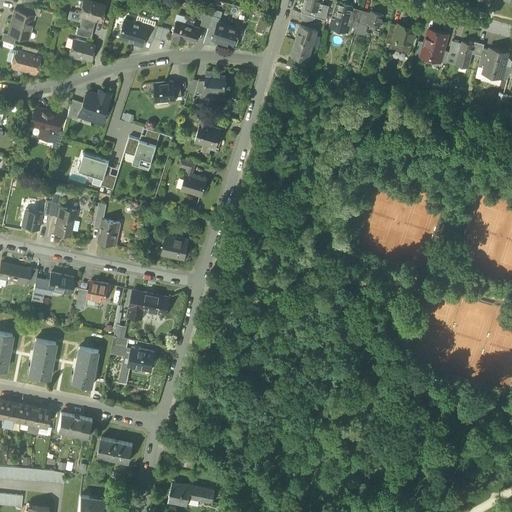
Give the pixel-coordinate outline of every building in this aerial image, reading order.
[(96,20),(101,21),(102,18),(101,17),(102,14),(104,14),(106,5),(86,0),(84,0),(82,1),(81,6),(82,8),(80,16),(82,16),(96,20)] [(313,16),(317,18),(319,12),(321,12),(323,6),(323,4),(320,3),(320,0),(304,0),(301,13),(302,13),(313,16)] [(331,17),(332,18),(336,19),(337,16),(336,16),(340,2),(336,1),(331,17)] [(336,16),(337,16),(348,19),(351,7),(352,5),(340,2),(336,16)] [(34,15),(38,16),(40,9),(27,5),(25,12),(34,15)] [(317,18),(325,20),(328,8),(323,6),(321,12),(319,12),(317,18)] [(348,19),(357,22),(361,10),(351,7),(348,19)] [(214,9),(212,15),(220,17),(222,12),(214,9)] [(16,37),(24,39),(27,28),(30,29),(34,15),(25,12),(16,10),(15,14),(13,23),(11,22),(8,34),(8,35),(16,37)] [(78,15),(79,13),(69,10),(67,18),(81,22),(82,16),(80,16),(78,15)] [(370,12),(361,10),(357,22),(367,24),(370,12)] [(370,12),(367,24),(379,27),(383,14),(371,10),(370,12)] [(175,20),(176,20),(193,25),(195,19),(177,13),(175,20)] [(202,26),(208,28),(212,15),(206,13),(202,26)] [(300,20),(311,23),(313,16),(302,13),(300,20)] [(138,15),(137,19),(150,23),(154,24),(155,20),(138,15)] [(220,17),(212,15),(208,28),(204,41),(213,44),(214,39),(220,23),(221,18),(220,17)] [(81,22),(79,28),(93,32),(96,20),(82,16),(81,22)] [(346,25),(348,19),(337,16),(336,19),(332,18),(330,27),(348,32),(350,25),(346,25)] [(268,22),(259,19),(255,30),(264,33),(268,22)] [(132,43),(143,46),(144,40),(146,36),(147,37),(149,30),(148,29),(149,27),(135,22),(127,20),(125,27),(123,26),(120,37),(133,41),(132,43)] [(172,35),(173,35),(185,39),(195,42),(200,28),(193,25),(176,20),(172,35)] [(364,35),(367,24),(357,22),(355,32),(364,35)] [(390,48),(395,49),(398,39),(396,38),(400,25),(391,22),(385,42),(391,43),(390,48)] [(150,23),(149,27),(148,29),(149,30),(147,37),(153,39),(158,25),(154,24),(150,23)] [(214,39),(236,46),(239,38),(235,37),(238,29),(220,23),(214,39)] [(408,42),(408,41),(412,28),(400,24),(400,25),(396,38),(398,39),(408,42)] [(155,37),(160,39),(164,27),(158,25),(155,37)] [(300,25),(295,40),(312,45),(315,34),(316,30),(300,25)] [(161,39),(166,40),(170,29),(164,27),(161,39)] [(91,38),(93,32),(79,28),(77,28),(76,34),(91,38)] [(440,58),(441,58),(443,49),(447,34),(428,29),(425,42),(422,53),(423,53),(440,58)] [(1,39),(14,43),(16,37),(8,35),(8,34),(3,33),(1,39)] [(321,36),(315,34),(312,45),(317,47),(321,36)] [(91,60),(94,52),(92,52),(92,49),(94,48),(95,45),(74,39),(72,49),(70,50),(69,53),(70,56),(74,57),(76,56),(91,60)] [(409,53),(412,42),(408,41),(408,42),(398,39),(395,49),(409,53)] [(307,61),(312,45),(295,40),(291,56),(307,61)] [(415,54),(422,56),(423,53),(422,53),(425,42),(419,40),(415,54)] [(452,40),(449,51),(449,52),(458,55),(461,43),(452,40)] [(461,43),(458,55),(456,63),(459,64),(468,66),(470,58),(472,53),(474,44),(462,41),(461,43)] [(472,53),(481,55),(483,48),(484,44),(474,41),(474,44),(472,53)] [(21,51),(37,56),(39,50),(22,46),(21,51)] [(19,51),(9,48),(6,60),(12,62),(15,60),(17,52),(19,51)] [(484,67),(488,49),(483,48),(481,55),(478,66),(484,67)] [(507,57),(509,52),(493,48),(493,49),(489,48),(488,49),(484,67),(482,73),(502,78),(505,66),(507,57)] [(446,60),(449,52),(449,51),(443,49),(441,58),(440,58),(439,61),(446,63),(446,60)] [(26,72),(33,73),(35,72),(39,56),(37,56),(21,51),(19,51),(17,52),(15,60),(12,62),(11,65),(13,68),(17,69),(19,68),(25,70),(26,72)] [(446,60),(456,63),(458,55),(449,52),(446,60)] [(286,64),(298,68),(300,62),(288,58),(286,64)] [(439,61),(427,58),(426,63),(437,67),(439,61)] [(468,66),(459,64),(458,70),(466,73),(468,66)] [(500,84),(502,78),(482,73),(484,67),(478,66),(475,77),(500,84)] [(505,66),(502,78),(507,79),(508,77),(509,73),(511,67),(505,66)] [(325,67),(322,73),(329,77),(332,70),(325,67)] [(366,76),(373,78),(375,72),(367,70),(366,76)] [(213,91),(224,92),(225,76),(219,75),(219,73),(206,72),(205,80),(205,91),(213,91)] [(194,93),(195,90),(199,80),(192,77),(188,92),(194,93)] [(195,90),(205,91),(205,80),(199,80),(195,90)] [(168,97),(168,99),(176,98),(175,95),(174,84),(174,81),(154,83),(156,98),(168,97)] [(447,87),(440,85),(433,83),(432,89),(434,90),(438,91),(446,93),(447,87)] [(79,115),(94,120),(96,114),(103,116),(111,94),(99,90),(98,94),(91,92),(85,94),(82,102),(79,115)] [(195,90),(194,93),(192,98),(203,99),(206,96),(209,93),(213,91),(205,91),(195,90)] [(79,115),(82,102),(71,98),(67,116),(77,120),(79,115)] [(53,141),(54,141),(57,131),(61,114),(59,114),(59,115),(47,112),(47,110),(34,107),(31,117),(37,119),(35,126),(41,128),(39,137),(53,141)] [(200,120),(207,122),(209,115),(196,111),(194,118),(200,120)] [(124,121),(131,123),(134,114),(127,112),(124,121)] [(96,114),(94,120),(101,122),(103,116),(96,114)] [(210,148),(217,150),(219,142),(217,141),(221,129),(206,125),(207,122),(200,120),(194,141),(203,143),(210,145),(209,148),(210,148)] [(147,128),(145,135),(143,140),(156,144),(160,132),(147,128)] [(51,148),(58,150),(62,133),(57,131),(54,141),(53,141),(51,148)] [(124,151),(134,155),(139,139),(129,136),(124,151)] [(139,139),(134,155),(140,157),(151,160),(156,144),(143,140),(139,139)] [(208,152),(210,148),(209,148),(210,145),(203,143),(201,150),(208,152)] [(103,177),(103,178),(105,172),(107,165),(109,161),(82,152),(77,169),(94,175),(103,177)] [(132,162),(138,164),(140,157),(134,155),(132,162)] [(151,160),(140,157),(138,164),(149,167),(151,160)] [(192,169),(193,169),(195,163),(180,159),(179,165),(187,168),(192,169)] [(190,192),(201,195),(206,178),(191,174),(192,169),(187,168),(186,172),(185,172),(181,188),(190,191),(190,192)] [(110,173),(105,172),(103,178),(103,177),(100,184),(113,188),(117,176),(110,173)] [(100,186),(100,184),(103,177),(94,175),(92,183),(100,186)] [(53,193),(52,202),(49,214),(58,216),(60,207),(57,206),(58,203),(59,203),(61,195),(53,193)] [(43,213),(49,214),(52,202),(46,200),(43,213)] [(96,214),(104,216),(106,204),(99,203),(96,214)] [(60,207),(58,216),(74,219),(79,220),(81,210),(60,206),(60,207)] [(22,226),(38,229),(41,212),(26,209),(22,226)] [(189,222),(195,224),(197,216),(181,212),(179,219),(189,222)] [(94,227),(101,228),(102,219),(103,219),(104,216),(96,214),(94,227)] [(70,236),(74,219),(58,216),(55,232),(70,236)] [(98,242),(114,245),(117,231),(118,231),(120,223),(103,219),(102,219),(101,228),(98,242)] [(162,255),(185,260),(189,240),(166,235),(162,255)] [(0,277),(6,278),(27,283),(27,281),(30,268),(21,266),(20,270),(9,268),(9,264),(0,262),(0,263),(0,277)] [(27,281),(35,283),(36,277),(38,270),(30,268),(27,281)] [(52,290),(70,293),(73,277),(51,272),(49,280),(46,279),(44,288),(45,288),(52,290)] [(33,290),(44,292),(45,288),(44,288),(46,279),(36,277),(35,283),(33,290)] [(99,300),(105,301),(108,284),(101,283),(91,281),(91,280),(90,280),(88,290),(87,297),(99,300)] [(75,306),(85,308),(85,305),(87,297),(88,290),(79,288),(75,306)] [(42,302),(44,292),(33,290),(31,300),(42,302)] [(127,315),(141,318),(143,309),(166,314),(170,297),(136,290),(132,306),(129,306),(127,315)] [(97,308),(99,300),(87,297),(85,305),(97,308)] [(119,325),(116,336),(123,337),(126,326),(119,325)] [(0,368),(5,370),(12,335),(0,332),(0,368)] [(128,338),(123,337),(116,336),(114,335),(110,352),(124,354),(125,355),(128,338)] [(29,374),(48,378),(55,343),(36,339),(29,374)] [(71,382),(91,386),(98,351),(79,347),(71,382)] [(142,369),(150,370),(154,352),(131,347),(129,355),(127,365),(130,365),(133,366),(133,369),(141,370),(142,369)] [(127,365),(129,355),(125,355),(124,354),(119,382),(126,383),(130,365),(127,365)] [(0,416),(3,417),(7,418),(11,402),(0,399),(0,416)] [(12,419),(20,421),(23,404),(11,402),(7,418),(12,419)] [(20,421),(28,422),(33,423),(36,407),(23,404),(20,421)] [(36,407),(33,423),(38,424),(46,426),(49,410),(36,407)] [(57,430),(88,437),(92,419),(60,412),(57,430)] [(97,455),(129,462),(133,444),(101,437),(97,455)] [(0,478),(24,480),(25,468),(0,466),(0,478)] [(62,470),(25,468),(24,480),(61,482),(62,470)] [(168,501),(187,504),(189,495),(200,497),(199,498),(207,500),(209,488),(171,480),(168,501)] [(0,504),(21,507),(22,496),(0,493),(0,504)] [(77,511),(113,511),(114,500),(80,496),(77,511)]
